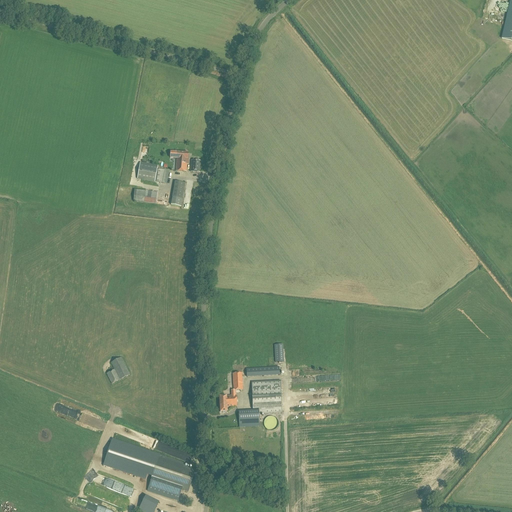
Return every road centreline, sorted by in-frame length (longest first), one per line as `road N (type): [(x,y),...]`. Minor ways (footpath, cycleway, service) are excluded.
road 1 (unclassified): [(204,511),(206,248),(240,75)]
road 2 (unclassified): [(240,75),(0,12)]
